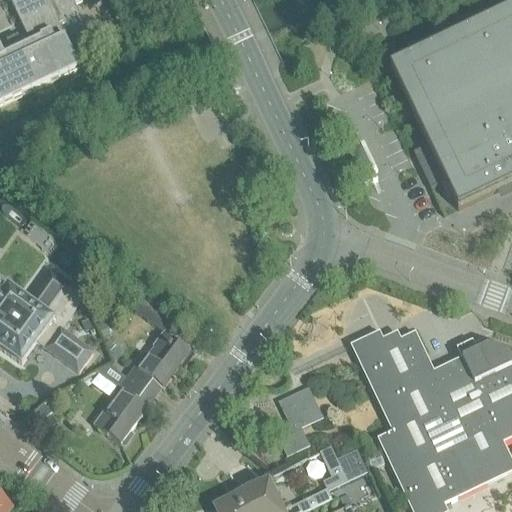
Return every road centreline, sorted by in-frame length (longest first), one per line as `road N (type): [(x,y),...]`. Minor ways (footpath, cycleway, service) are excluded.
road 1 (residential): [(130,511),(331,234)]
road 2 (residential): [(331,234),(217,0)]
road 3 (residential): [(511,305),(331,234)]
